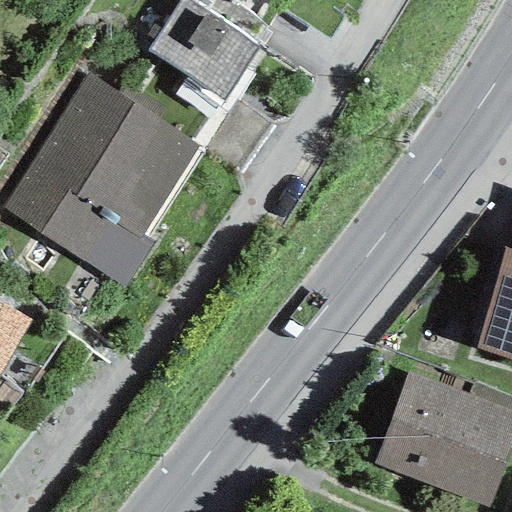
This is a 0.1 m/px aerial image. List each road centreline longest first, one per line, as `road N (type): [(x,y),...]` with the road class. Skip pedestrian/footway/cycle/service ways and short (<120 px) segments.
road 1 (residential): [(23,511),(250,204),(381,0)]
road 2 (secondary): [(163,511),(478,108)]
